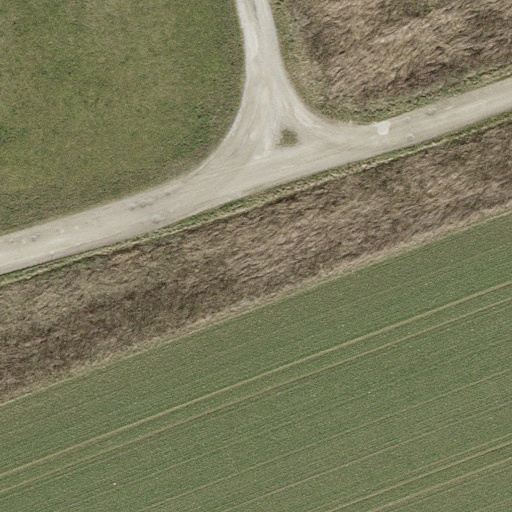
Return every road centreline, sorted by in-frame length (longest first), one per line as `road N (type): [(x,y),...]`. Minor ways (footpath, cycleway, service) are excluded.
road 1 (track): [(0,248),(289,157)]
road 2 (track): [(511,94),(289,157)]
road 3 (track): [(289,157),(248,0)]
